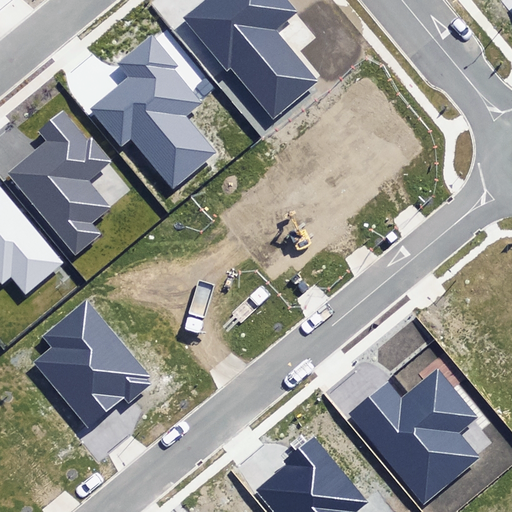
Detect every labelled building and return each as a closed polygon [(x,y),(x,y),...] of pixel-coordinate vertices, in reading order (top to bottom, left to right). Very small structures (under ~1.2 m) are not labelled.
[(230,65),(274,118),(319,81),(278,30),(299,13),(288,0),(204,0),(183,17),(226,68),(230,65)] [(129,139),(173,189),(216,151),(187,117),(203,103),(201,101),(174,70),(178,66),(152,36),(120,64),(129,75),(90,109),(94,114),(122,146),(129,139)] [(196,86),(204,96),(214,88),(206,77),(196,86)] [(46,139),(7,173),(77,255),(101,235),(90,222),(109,207),(88,182),(111,162),(91,138),(87,142),(62,113),(40,132),(46,139)] [(0,282),(3,285),(10,279),(25,296),(64,262),(0,186),(0,282)] [(34,362),(87,428),(123,399),(127,404),(150,385),(147,381),(151,377),(88,299),(42,336),(52,348),(34,362)] [(347,414),(420,505),(480,458),(460,433),(478,418),(440,370),(403,399),(388,381),(347,414)] [(286,462),(289,466),(257,493),(272,511),(360,511),(359,510),(370,501),(317,437),(286,462)]
